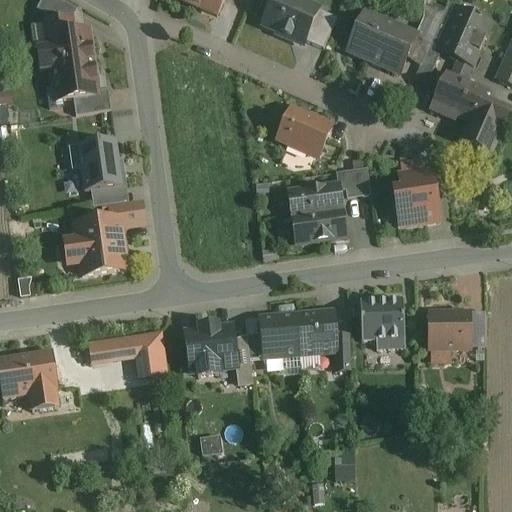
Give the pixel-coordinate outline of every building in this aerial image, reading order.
[(76,12),(54,0),(42,0),(35,12),(43,16),(44,26),(70,23),(76,12)] [(172,0),(216,19),(224,0),(172,0)] [(318,12),(291,0),(274,0),(262,28),(276,35),(275,37),(278,39),(292,45),(293,42),(303,46),(304,45),(317,14),(318,12)] [(420,65),(413,82),(426,87),(440,55),(436,53),(454,11),(456,12),(459,6),(449,1),(420,65)] [(444,12),(424,4),(422,22),(418,31),(433,37),(444,12)] [(456,12),(454,11),(436,53),(440,55),(458,63),(451,78),(464,84),(471,69),(472,69),(490,27),(456,12)] [(337,22),(317,14),(304,45),(323,53),(337,22)] [(415,38),(364,16),(347,55),(399,77),(407,59),(416,38),(415,38)] [(72,36),(70,23),(44,26),(48,51),(37,53),(40,74),(51,72),(53,91),(60,90),(62,104),(72,102),(97,99),(97,95),(94,78),(96,78),(95,70),(93,70),(88,34),(72,36)] [(433,37),(418,31),(415,38),(416,38),(407,59),(420,65),(433,37)] [(511,45),(496,82),(511,89),(511,45)] [(451,78),(446,77),(430,113),(448,120),(450,116),(470,125),(494,135),(503,115),(481,105),(486,94),(464,84),(451,78)] [(97,99),(72,102),(75,119),(110,114),(107,93),(97,95),(97,99)] [(331,130),(291,112),(277,143),(317,161),(331,130)] [(494,135),(470,125),(461,144),(489,156),(498,137),(499,138),(508,117),(503,115),(494,135)] [(82,198),(123,192),(116,143),(75,149),(82,198)] [(423,175),(421,163),(399,166),(401,178),(423,175)] [(401,178),(398,179),(401,194),(393,196),(398,232),(427,228),(427,226),(439,224),(432,180),(424,181),(423,175),(401,178)] [(338,189),(288,196),(292,223),(341,215),(338,189)] [(341,215),(292,223),(296,249),(345,242),(341,215)] [(118,223),(75,229),(77,244),(66,245),(69,268),(80,267),(82,279),(125,273),(118,223)] [(403,304),(360,306),(361,347),(376,346),(376,355),(405,354),(403,304)] [(332,317),(296,320),(299,360),(335,357),(334,340),(332,317)] [(469,318),(429,318),(429,354),(469,354),(469,318)] [(296,320),(260,323),(261,339),(263,363),(299,360),(296,320)] [(260,323),(244,324),(246,340),(261,339),(260,323)] [(216,330),(199,332),(199,334),(185,336),(190,378),(196,377),(197,381),(218,379),(217,375),(236,372),(233,345),(231,330),(216,332),(216,330)] [(261,339),(246,340),(249,364),(263,363),(261,339)] [(349,339),(334,340),(335,357),(335,362),(350,361),(349,339)] [(246,340),(233,345),(236,372),(236,377),(250,375),(249,364),(246,340)] [(160,343),(88,352),(91,372),(134,367),(136,385),(165,381),(160,343)] [(52,356),(0,363),(0,391),(2,404),(29,400),(31,416),(58,412),(56,396),(58,396),(52,356)] [(350,361),(335,362),(336,376),(350,375),(350,361)] [(250,375),(236,377),(238,389),(252,388),(250,375)] [(334,456),(336,482),(351,481),(350,455),(334,456)]
